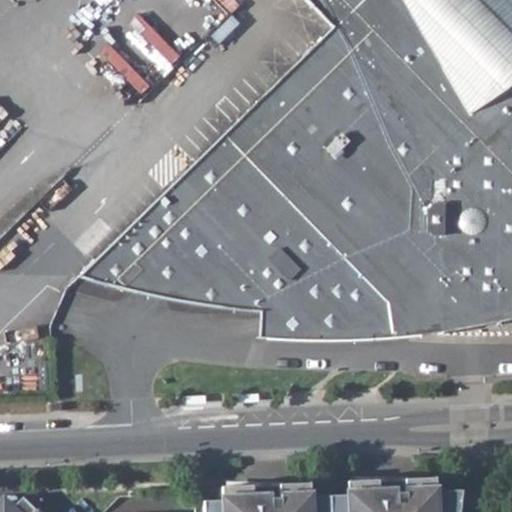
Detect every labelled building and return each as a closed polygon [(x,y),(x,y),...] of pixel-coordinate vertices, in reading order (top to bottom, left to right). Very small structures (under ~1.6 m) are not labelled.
[(78,278),(125,291),(149,268),(173,294),(167,300),(261,313),(259,339),(367,340),(420,337),(420,307),(443,307),(455,308),(455,311),(470,311),(486,311),(486,308),(511,307),(511,0),(304,0),(332,28),(168,190),(142,215),(78,278)] [(125,291),(143,295),(167,300),(173,294),(149,268),(125,291)] [(420,307),(420,337),(454,332),(511,320),(511,307),(486,308),(486,311),(470,311),(455,311),(455,308),(443,307),(420,307)] [(208,394),(188,395),(188,404),(208,403),(208,394)] [(310,484),(222,488),(222,501),(203,502),(203,511),(458,511),(461,491),(435,492),(435,478),(347,482),(347,496),(310,497),(310,484)] [(0,511),(39,511),(24,497),(15,507),(10,502),(0,502),(0,511)]
